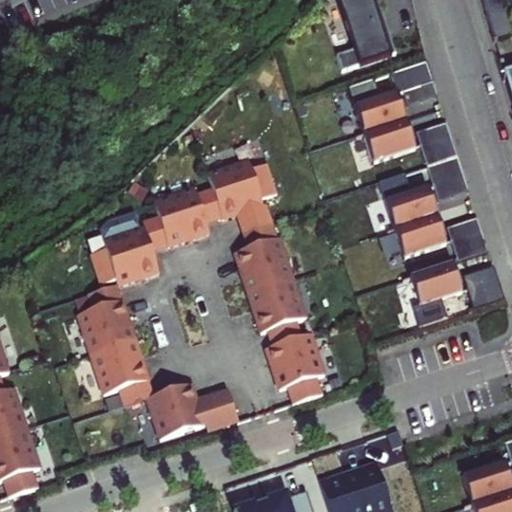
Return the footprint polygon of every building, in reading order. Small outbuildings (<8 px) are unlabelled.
[(339,0),(358,56),(339,62),(343,76),(397,59),(378,0),(339,0)] [(430,66),(399,77),(409,109),(440,99),(430,66)] [(511,67),(503,70),(511,98),(511,67)] [(377,84),(352,92),(376,167),(418,153),(401,98),(384,104),(377,84)] [(450,129),(419,139),(440,204),(471,194),(450,129)] [(295,411),(325,401),(319,384),(324,383),(310,341),(307,343),(301,327),(305,326),(279,246),(281,245),(270,210),(266,211),(264,205),(280,200),(269,168),(253,173),(251,167),(211,180),(215,193),(199,198),(198,194),(156,207),(160,221),(146,227),(147,233),(107,247),(109,255),(94,260),(103,290),(119,285),(121,291),(82,303),(87,319),(81,321),(107,401),(122,396),(127,412),(150,404),(164,445),(208,431),(211,438),(242,428),(231,394),(200,404),(195,390),(157,402),(121,291),(162,278),(155,257),(212,239),(209,228),(224,223),(225,225),(240,220),(251,255),(238,259),(264,339),(271,337),(276,352),(269,355),(283,396),(289,394),(295,411)] [(432,193),(389,207),(407,262),(449,248),(432,193)] [(481,224),(450,234),(461,267),(492,257),(481,224)] [(379,241),(392,268),(405,261),(392,235),(379,241)] [(456,268),(413,282),(423,313),(466,299),(456,268)] [(496,272),(466,282),(476,315),(507,305),(496,272)] [(0,488),(5,486),(11,503),(41,493),(35,476),(43,474),(17,394),(10,396),(5,381),(12,378),(0,342),(0,488)] [(511,445),(502,448),(508,468),(511,467),(511,445)] [(353,478),(331,485),(339,511),(392,511),(396,511),(382,468),(365,474),(364,472),(353,476),(353,478)] [(511,511),(511,479),(508,468),(466,482),(475,511),(511,511)] [(272,502),(249,510),(250,511),(306,511),(300,493),(284,498),(283,497),(271,501),(272,502)]
